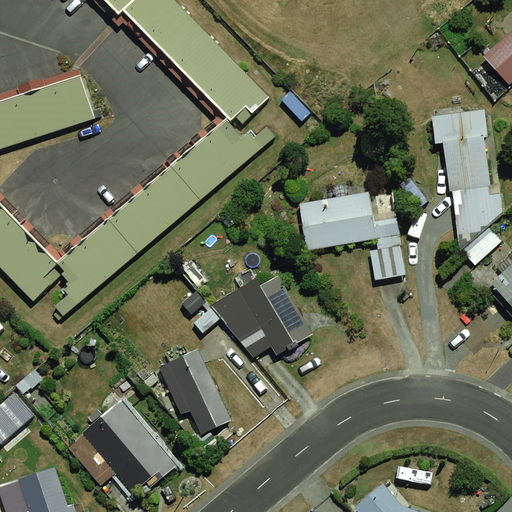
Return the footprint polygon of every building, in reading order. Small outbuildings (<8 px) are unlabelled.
[(151,0),(2,0),(14,11),(24,0),(103,0),(226,124),(251,100),(151,0)] [(511,30),(505,24),(472,55),(497,81),(511,67),(511,30)] [(72,67),(0,88),(0,141),(87,116),(72,67)] [(478,106),(426,113),(444,237),(496,230),(478,106)] [(0,306),(49,356),(252,153),(206,107),(54,259),(0,206),(0,306)] [(346,193),(360,278),(390,273),(382,224),(376,188),(346,193)] [(342,195),(286,202),(292,249),(348,242),(342,195)] [(511,253),(481,280),(509,313),(511,309),(511,253)] [(294,340),(261,272),(200,301),(250,361),(294,340)] [(183,348),(138,367),(160,419),(171,414),(180,435),(213,421),(183,348)] [(110,397),(74,428),(128,492),(165,461),(110,397)] [(64,511),(51,466),(0,480),(0,505),(1,511),(64,511)] [(403,511),(385,485),(350,509),(353,511),(403,511)]
